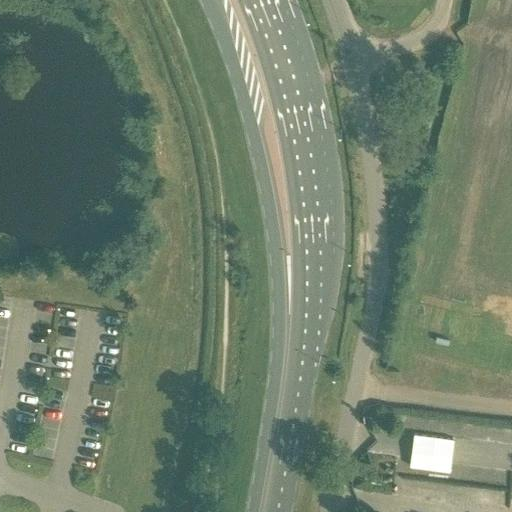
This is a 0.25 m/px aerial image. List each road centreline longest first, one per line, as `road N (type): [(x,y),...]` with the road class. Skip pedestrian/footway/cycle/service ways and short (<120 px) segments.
road 1 (primary): [(208,0),(253,135),(276,262),(277,345),(250,511)]
road 2 (primary): [(283,511),(308,367),(313,226),(292,91),(261,0)]
road 3 (unclassified): [(332,511),(382,248),(374,137),(355,60)]
road 4 (unclassified): [(355,60),(428,37),(451,0)]
